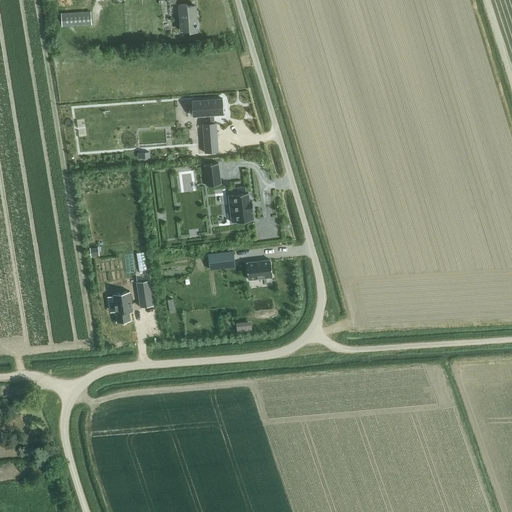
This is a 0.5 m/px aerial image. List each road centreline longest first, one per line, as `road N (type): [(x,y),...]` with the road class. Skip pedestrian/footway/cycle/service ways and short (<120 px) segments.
road 1 (unclassified): [(86,511),(63,417),(78,386),(113,368),(287,350),(316,321),(319,278),(237,0)]
road 2 (track): [(310,334),(353,350),(511,340)]
